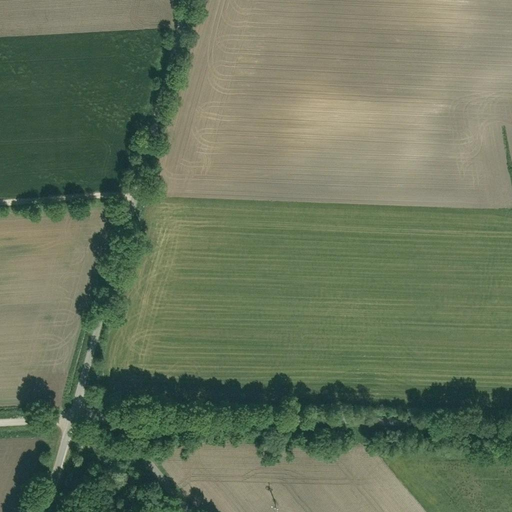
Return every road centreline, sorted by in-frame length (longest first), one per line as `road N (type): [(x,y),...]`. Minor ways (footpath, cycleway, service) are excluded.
road 1 (residential): [(71,419),(92,312),(189,0)]
road 2 (residential): [(114,418),(511,424)]
road 3 (unknown): [(134,178),(0,184)]
road 4 (residential): [(114,418),(189,511)]
